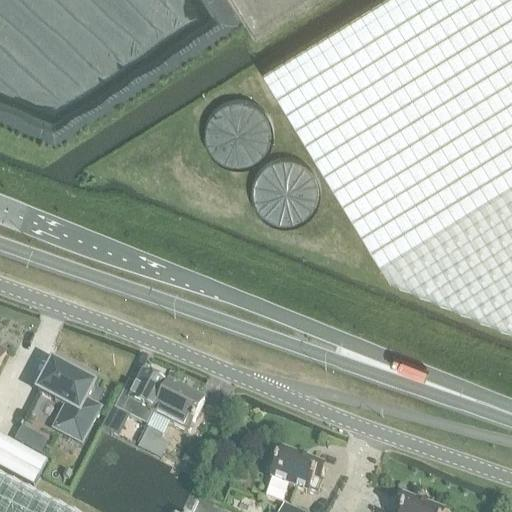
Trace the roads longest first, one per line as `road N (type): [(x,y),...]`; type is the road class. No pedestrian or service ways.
road 1 (primary): [(407,380),(346,343),(0,206)]
road 2 (primary): [(0,246),(332,363),(407,380)]
road 3 (unclassified): [(274,394),(0,288)]
road 4 (unclassified): [(511,481),(274,394)]
road 5 (unclassified): [(274,394),(315,393),(511,438)]
